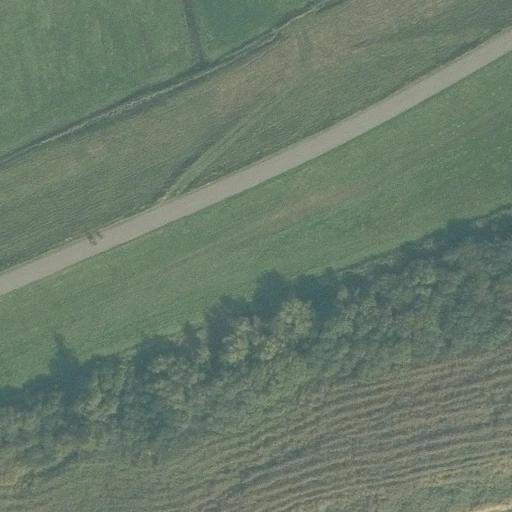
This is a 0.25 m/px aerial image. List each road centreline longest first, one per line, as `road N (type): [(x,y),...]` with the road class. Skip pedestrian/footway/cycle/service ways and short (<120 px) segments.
road 1 (tertiary): [(0,286),(308,150),(511,40)]
road 2 (track): [(284,0),(319,67),(184,181),(160,217)]
